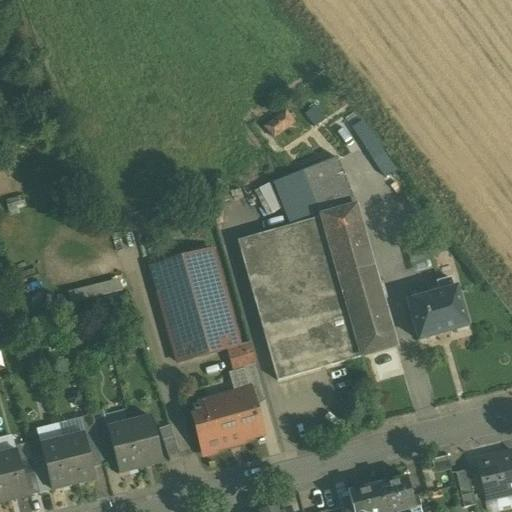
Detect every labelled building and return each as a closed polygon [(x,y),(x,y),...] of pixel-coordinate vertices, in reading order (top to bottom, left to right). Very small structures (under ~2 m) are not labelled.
[(325,121),(315,107),(304,115),(314,128),(325,121)] [(285,113),(265,128),(273,138),(293,123),(285,113)] [(384,177),(395,170),(366,119),(355,125),(384,177)] [(336,159),(302,172),(321,218),(355,208),(336,159)] [(395,348),(355,208),(321,218),(321,219),(361,358),(395,348)] [(321,219),(237,243),(277,382),(361,358),(321,219)] [(237,347),(210,250),(151,267),(167,325),(178,365),(226,351),(226,350),(237,347)] [(450,280),(436,284),(439,294),(407,303),(418,342),(467,328),(455,289),(453,290),(450,280)] [(237,347),(226,350),(226,351),(233,373),(242,370),(248,391),(250,391),(253,403),(265,399),(249,344),(237,347)] [(248,391),(192,407),(202,442),(199,447),(201,453),(206,456),(211,454),(214,449),(226,445),(227,447),(242,443),(241,441),(263,435),(253,403),(250,391),(248,391)] [(107,429),(103,413),(91,416),(91,417),(104,466),(115,463),(107,430),(107,429)] [(91,416),(80,420),(84,435),(92,469),(104,466),(91,417),(91,416)] [(151,418),(129,424),(140,470),(162,464),(151,418)] [(107,429),(107,430),(115,463),(118,475),(140,470),(129,424),(107,429)] [(58,426),(36,432),(40,446),(62,441),(58,426)] [(169,427),(158,430),(169,462),(180,459),(169,427)] [(62,441),(73,486),(95,481),(92,469),(84,435),(62,441)] [(40,446),(42,457),(51,492),(73,486),(62,441),(40,446)] [(16,452),(0,456),(0,480),(6,503),(28,498),(19,463),(16,452)] [(511,455),(511,453),(477,461),(486,502),(511,495),(511,455)] [(42,457),(31,460),(39,495),(51,492),(42,457)] [(31,460),(19,463),(28,498),(39,495),(31,460)] [(467,471),(455,474),(463,509),(475,506),(467,471)] [(406,478),(378,485),(384,511),(407,511),(414,510),(414,509),(419,508),(420,508),(417,497),(411,499),(406,478)] [(384,511),(378,485),(347,493),(349,499),(343,501),(345,511),(384,511)]
